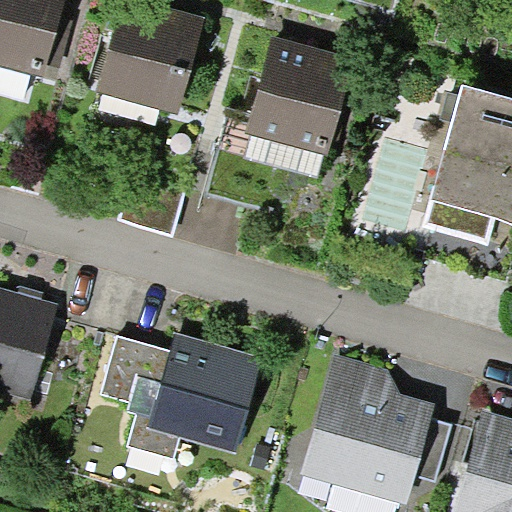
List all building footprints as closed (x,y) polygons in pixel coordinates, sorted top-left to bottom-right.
[(64,0),(0,0),(0,65),(56,80),(73,20),(60,17),(64,0)] [(205,16),(147,0),(122,0),(97,92),(179,114),(205,16)] [(354,58),(272,36),(246,133),(249,134),(324,154),(328,155),(354,58)] [(511,98),(462,85),(460,94),(452,122),(422,227),(488,245),(495,219),(511,223),(511,98)] [(452,122),(460,94),(446,91),(438,118),(452,122)] [(317,177),(324,154),(249,134),(243,158),(317,177)] [(174,237),(188,190),(132,174),(118,221),(174,237)] [(19,284),(17,291),(42,298),(44,291),(19,284)] [(17,291),(0,286),(0,390),(31,399),(58,303),(42,298),(17,291)] [(264,356),(176,331),(171,350),(162,382),(138,375),(130,402),(128,410),(138,413),(128,446),(174,458),(180,436),(237,452),(264,356)] [(162,382),(171,350),(119,335),(102,394),(130,402),(138,375),(162,382)] [(389,369),(333,353),(302,474),(407,504),(415,476),(431,419),(436,402),(401,394),(389,369)] [(511,511),(511,418),(483,410),(454,511),(511,511)] [(451,424),(431,419),(415,476),(436,482),(451,424)]
